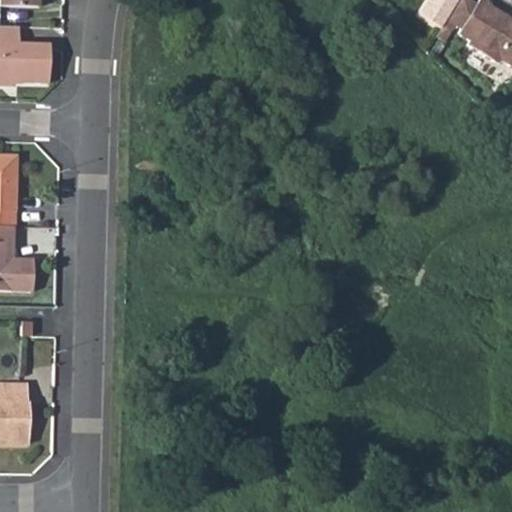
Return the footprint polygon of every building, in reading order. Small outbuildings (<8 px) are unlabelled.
[(427,0),(416,17),(437,31),(443,22),(457,0),(427,0)] [(474,7),(463,0),(457,0),(443,22),(458,32),(455,37),(467,44),(464,48),(493,66),(496,62),(511,72),(511,23),(477,2),(474,7)] [(14,26),(0,25),(0,81),(42,83),(43,44),(13,43),(14,26)] [(0,226),(7,227),(8,227),(9,158),(0,157),(0,226)] [(0,226),(0,291),(24,292),(24,259),(0,259),(1,244),(6,244),(7,227),(0,226)] [(13,320),(13,335),(23,335),(23,321),(13,320)] [(0,444),(20,445),(20,405),(19,403),(18,385),(0,384),(0,444)]
